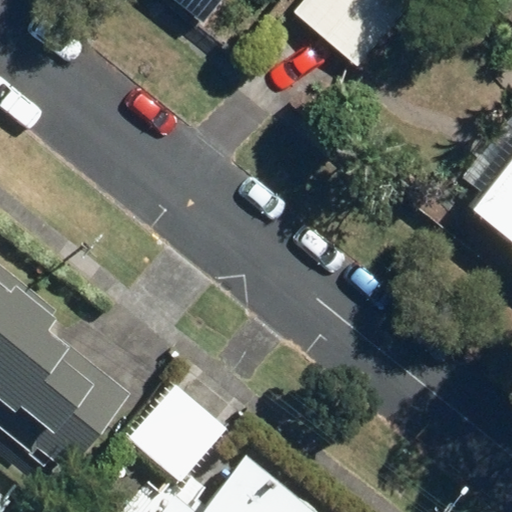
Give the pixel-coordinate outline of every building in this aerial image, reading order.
[(412,0),(303,0),(297,8),(362,61),(412,0)] [(511,249),(509,253),(511,254),(511,113),(448,187),(511,243),(511,249)] [(137,383),(57,315),(65,305),(0,249),(0,418),(52,462),(60,453),(70,462),(137,383)] [(237,422),(180,370),(133,421),(190,473),(237,422)] [(335,511),(250,442),(209,493),(187,475),(156,511),(335,511)] [(0,511),(3,511),(19,492),(0,477),(0,511)]
